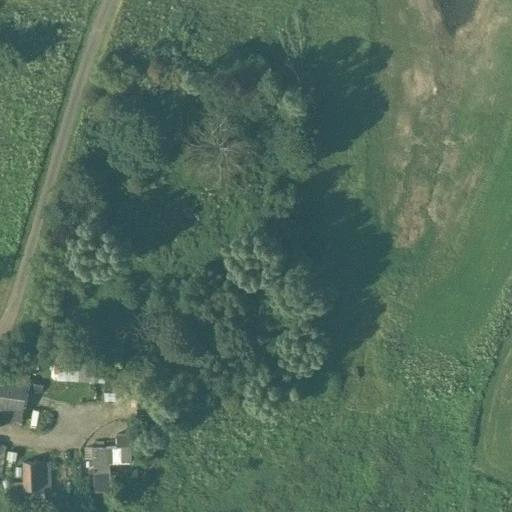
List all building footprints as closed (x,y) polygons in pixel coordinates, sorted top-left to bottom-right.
[(99,356),(58,357),(59,379),(99,378),(99,356)] [(28,381),(0,376),(0,410),(2,411),(1,421),(21,424),(28,381)] [(104,378),(104,401),(115,401),(115,392),(115,378),(104,378)] [(110,463),(132,461),(130,433),(116,433),(116,446),(92,446),(94,491),(111,490),(110,463)] [(17,452),(8,450),(7,459),(15,460),(17,452)] [(21,460),(23,489),(51,488),(51,461),(21,460)]
